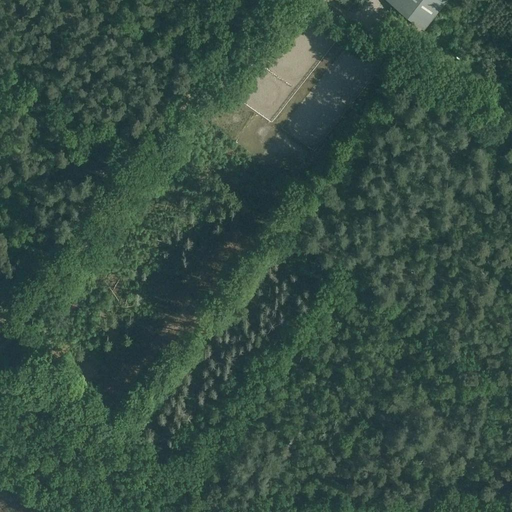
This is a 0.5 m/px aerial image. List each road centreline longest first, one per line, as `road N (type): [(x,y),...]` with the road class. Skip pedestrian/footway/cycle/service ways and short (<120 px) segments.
road 1 (track): [(327,0),(511,122)]
road 2 (unclassified): [(103,511),(0,437)]
